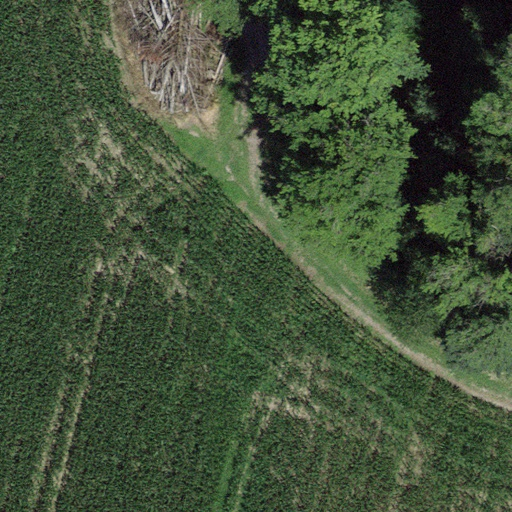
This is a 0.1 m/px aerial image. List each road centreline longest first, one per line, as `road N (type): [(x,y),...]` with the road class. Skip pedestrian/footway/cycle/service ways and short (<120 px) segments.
road 1 (track): [(239,511),(263,94),(247,0)]
road 2 (track): [(352,0),(341,19),(262,85)]
